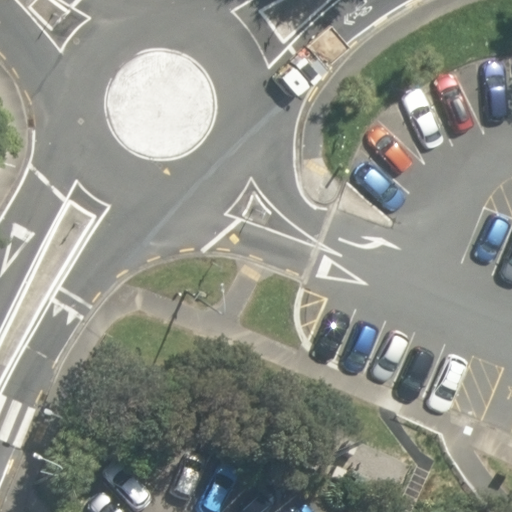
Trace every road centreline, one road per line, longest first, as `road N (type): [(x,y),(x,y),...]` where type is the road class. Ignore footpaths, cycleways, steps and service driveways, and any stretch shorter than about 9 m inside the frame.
road 1 (secondary): [(235,61),(245,112),(225,160),(172,189),(141,189),(113,177)]
road 2 (secondary): [(113,177),(61,247),(0,363)]
road 3 (secondary): [(95,43),(116,27),(169,17),(196,24),(235,61)]
road 4 (secondary): [(113,177),(93,161),(72,115),(72,89),(95,43)]
